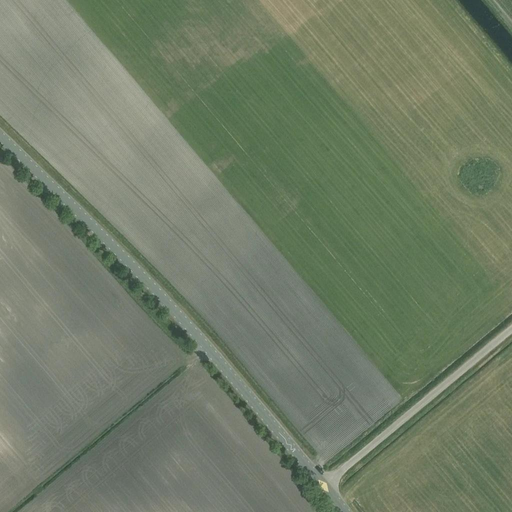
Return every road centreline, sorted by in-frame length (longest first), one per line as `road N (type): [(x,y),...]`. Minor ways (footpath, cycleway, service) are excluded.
road 1 (tertiary): [(325,485),(226,367),(0,131)]
road 2 (unclassified): [(325,485),(511,330)]
